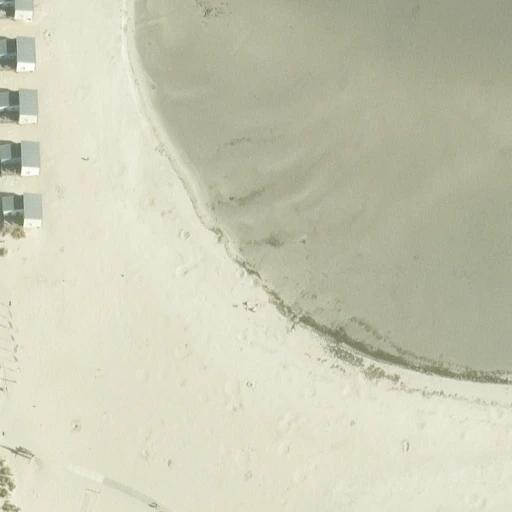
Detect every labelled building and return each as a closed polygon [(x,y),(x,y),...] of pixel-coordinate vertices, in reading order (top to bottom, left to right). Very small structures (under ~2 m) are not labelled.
[(30,0),(0,0),(0,11),(12,11),(12,23),(32,22),(30,0)] [(33,48),(0,49),(0,63),(14,63),(15,75),(34,74),(33,48)] [(35,100),(0,101),(0,115),(16,115),(17,127),(36,126),(35,100)] [(37,152),(0,153),(0,167),(19,167),(19,179),(39,178),(37,152)] [(40,204),(1,206),(2,220),(21,219),(22,231),(41,230),(40,204)]
